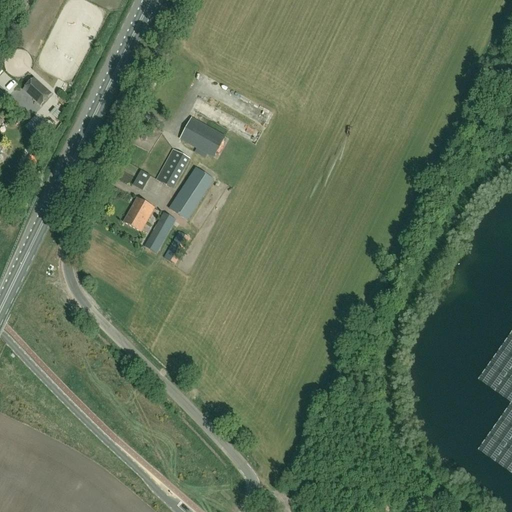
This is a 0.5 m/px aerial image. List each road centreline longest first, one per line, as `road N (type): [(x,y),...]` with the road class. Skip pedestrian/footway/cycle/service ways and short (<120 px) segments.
road 1 (unclassified): [(250,511),(265,493),(82,300),(67,262),(72,236),(187,0)]
road 2 (primary): [(0,310),(150,0)]
road 3 (unclassified): [(0,330),(182,511)]
